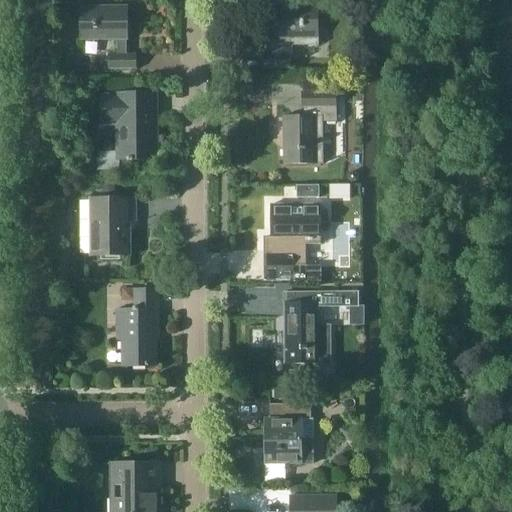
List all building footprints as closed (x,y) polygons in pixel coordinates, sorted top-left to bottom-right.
[(273,54),(263,54),(263,68),(290,68),(289,53),(289,45),(318,45),(317,38),(317,4),(270,4),(271,38),(273,38),(273,54)] [(108,69),(136,69),(135,54),(126,54),(126,40),(128,40),(128,6),(80,6),(80,41),(118,40),(118,54),(108,54),(108,69)] [(118,160),(158,160),(157,93),(117,93),(117,95),(101,95),(101,117),(117,116),(118,160)] [(320,122),(335,122),(335,93),(301,93),(301,108),(305,108),(305,116),(283,116),(283,164),(317,164),(317,116),(320,116),(320,122)] [(299,186),(299,198),(319,198),(319,185),(299,186)] [(131,220),(136,220),(136,199),(89,200),(89,255),(131,255),(131,220)] [(271,237),(263,237),(263,253),(263,257),(263,268),(263,280),(291,280),(319,280),(319,267),(304,267),(304,243),(317,242),(317,244),(318,244),(318,238),(318,204),(271,204),(271,237)] [(155,328),(159,328),(158,290),(134,291),(134,310),(121,310),(122,367),(155,366),(155,328)] [(285,305),(285,315),(284,363),(332,364),(332,325),(318,325),(318,315),(316,315),(316,306),(338,307),(361,307),(361,292),(338,292),(287,291),(287,305),(285,305)] [(310,404),(270,404),(270,438),(265,438),(265,464),(313,464),(313,418),(310,419),(310,404)] [(111,511),(159,511),(159,463),(111,463),(111,511)] [(290,511),(336,511),(336,496),(291,496),(290,511)]
